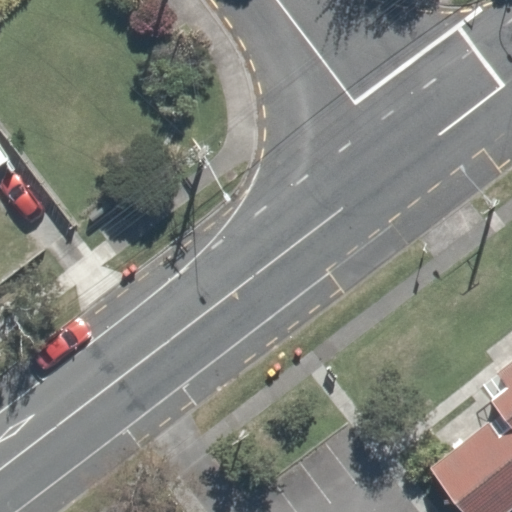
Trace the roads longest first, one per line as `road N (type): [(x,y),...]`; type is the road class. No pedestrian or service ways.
road 1 (secondary): [(0,469),(398,165)]
road 2 (residential): [(398,165),(273,0)]
road 3 (secondary): [(398,165),(511,78)]
